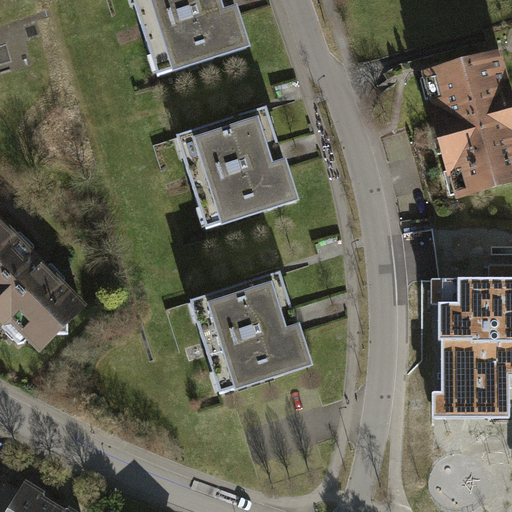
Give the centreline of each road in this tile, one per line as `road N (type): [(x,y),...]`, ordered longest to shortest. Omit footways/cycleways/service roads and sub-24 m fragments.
road 1 (residential): [(306,0),(374,206),(387,301),(374,422),(353,511)]
road 2 (residential): [(0,405),(240,511)]
